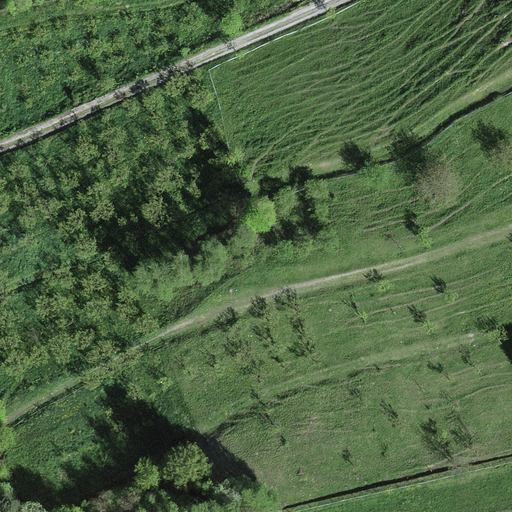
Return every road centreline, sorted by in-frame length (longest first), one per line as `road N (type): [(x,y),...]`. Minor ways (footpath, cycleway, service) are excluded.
road 1 (track): [(511,236),(182,327),(0,417)]
road 2 (track): [(346,0),(0,150)]
